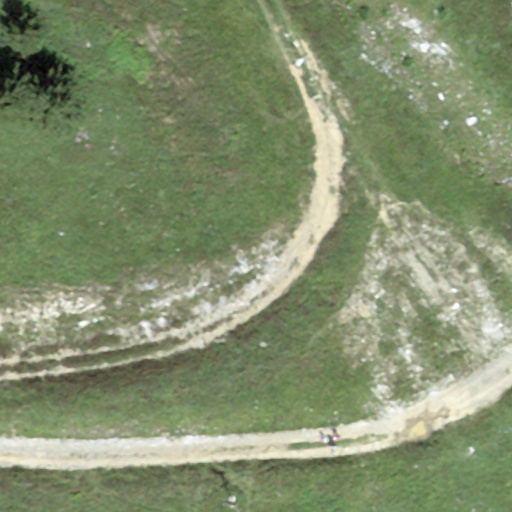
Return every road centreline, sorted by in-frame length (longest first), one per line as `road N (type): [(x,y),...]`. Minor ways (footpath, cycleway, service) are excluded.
road 1 (track): [(277,0),(358,119),(373,155),(376,235),(360,270),(331,301),(254,341),(0,379)]
road 2 (track): [(0,452),(352,451),(402,439),(511,376)]
